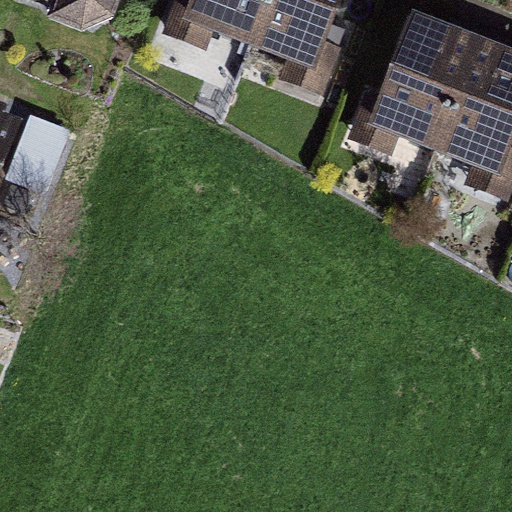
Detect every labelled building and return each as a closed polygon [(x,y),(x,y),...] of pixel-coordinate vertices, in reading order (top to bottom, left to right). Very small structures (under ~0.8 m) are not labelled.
[(5,0),(97,37),(112,0),(5,0)] [(273,0),(198,0),(192,18),(258,42),(273,0)] [(348,0),(273,0),(258,42),(324,66),(348,0)] [(476,64),(410,39),(375,133),(441,158),(476,64)] [(511,169),(511,76),(476,64),(441,158),(507,182),(511,169)] [(0,119),(0,244),(6,247),(50,140),(0,119)]
